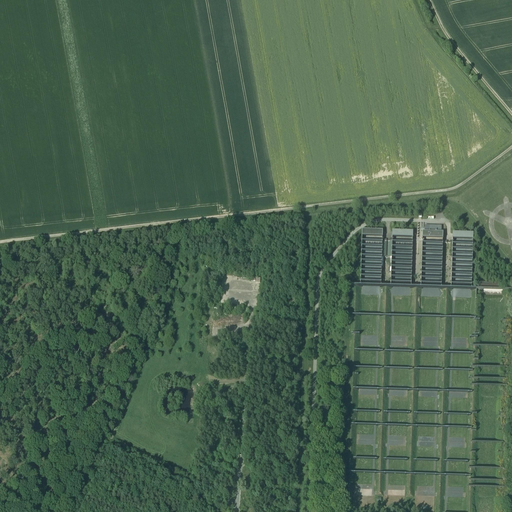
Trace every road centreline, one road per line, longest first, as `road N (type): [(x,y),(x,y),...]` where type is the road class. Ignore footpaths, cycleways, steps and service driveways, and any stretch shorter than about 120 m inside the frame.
road 1 (track): [(0,242),(452,189),(511,147)]
road 2 (track): [(511,114),(441,28),(429,0)]
